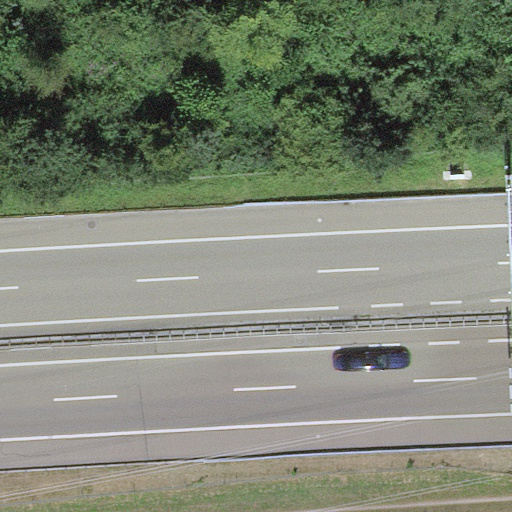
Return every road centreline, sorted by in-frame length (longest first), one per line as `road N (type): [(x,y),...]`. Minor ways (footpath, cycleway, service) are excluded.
road 1 (motorway): [(0,405),(511,376)]
road 2 (motorway): [(511,262),(0,290)]
